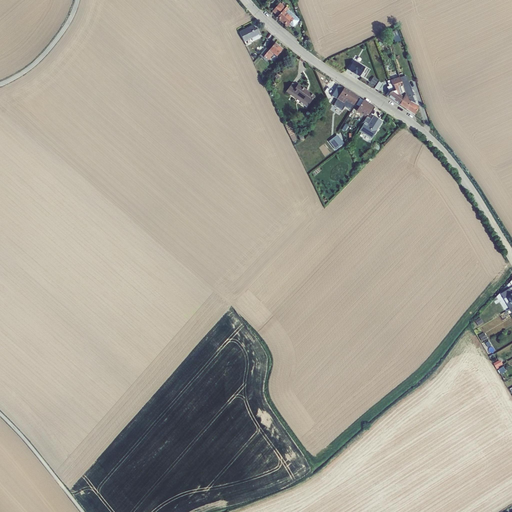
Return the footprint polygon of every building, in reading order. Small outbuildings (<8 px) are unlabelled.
[(280,2),(278,5),(293,19),(289,24),(292,26),(294,26),(299,21),(299,19),(288,9),(289,9),(286,7),(284,6),(285,5),(283,3),(282,4),(280,2)] [(293,19),(278,5),(272,11),(278,16),(276,17),(287,27),(289,24),(293,19)] [(259,34),(260,34),(256,27),(254,28),(253,25),(239,32),(244,42),(252,38),(259,34)] [(393,38),(395,42),(401,40),(397,29),(391,32),(387,35),(389,40),(393,38)] [(273,54),(276,56),(282,50),(275,43),(270,49),(269,50),(273,54)] [(270,49),(267,47),(259,55),(262,58),(264,56),(268,60),(273,54),(269,50),(270,49)] [(354,60),(348,70),(360,76),(365,67),(354,60)] [(407,100),(410,102),(416,105),(412,95),(413,95),(410,85),(409,86),(408,81),(406,75),(400,78),(402,83),(406,97),(407,100)] [(364,78),(362,81),(373,88),(378,79),(373,76),(370,81),(364,78)] [(405,98),(405,99),(407,100),(406,97),(402,83),(400,78),(400,77),(390,80),(392,85),(393,85),(395,91),(398,89),(397,84),(398,84),(399,87),(400,93),(399,94),(405,98)] [(395,91),(393,85),(392,85),(390,80),(387,81),(389,86),(387,87),(388,91),(386,95),(387,96),(390,92),(395,91)] [(307,106),(315,96),(298,84),(296,86),(292,83),(286,91),(307,106)] [(353,105),(359,96),(344,87),(335,101),(342,105),(346,100),(353,105)] [(387,96),(400,105),(405,99),(405,98),(399,94),(400,93),(398,89),(395,91),(390,92),(387,96)] [(405,99),(400,105),(406,109),(410,102),(407,100),(405,99)] [(363,100),(359,106),(371,113),(374,107),(363,100)] [(410,102),(406,109),(414,115),(419,107),(416,105),(410,102)] [(382,121),(373,116),(367,126),(364,124),(359,131),(371,138),(382,121)] [(337,134),(329,141),(336,149),(344,143),(337,134)] [(500,360),(494,363),(497,368),(503,365),(500,360)]
